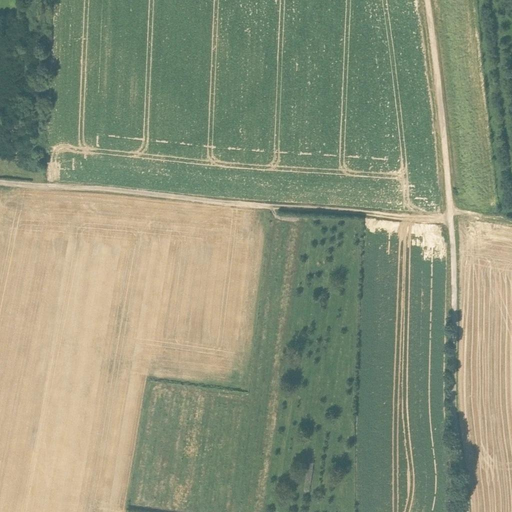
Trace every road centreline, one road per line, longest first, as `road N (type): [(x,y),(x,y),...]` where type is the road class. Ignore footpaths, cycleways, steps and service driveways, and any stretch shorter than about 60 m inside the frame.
road 1 (track): [(450,217),(0,183)]
road 2 (track): [(466,511),(450,404),(450,217)]
road 3 (track): [(450,217),(427,0)]
